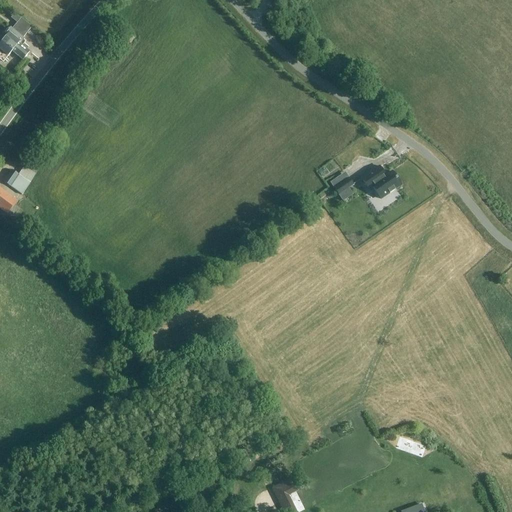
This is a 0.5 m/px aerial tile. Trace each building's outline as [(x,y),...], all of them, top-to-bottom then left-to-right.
[(31,28),(21,19),(15,14),(10,18),(17,24),(12,30),(11,30),(0,43),(0,50),(8,57),(12,52),(23,61),(30,53),(19,44),(23,39),(22,39),(31,28)] [(123,31),(110,51),(120,58),(133,38),(123,31)] [(403,137),(406,132),(397,126),(394,131),(403,137)] [(385,156),(392,137),(382,133),(375,153),(385,156)] [(423,140),(417,144),(424,153),(429,149),(423,140)] [(22,196),(31,184),(35,175),(36,175),(39,166),(33,164),(30,162),(34,155),(28,151),(26,155),(28,156),(26,159),(25,158),(20,166),(23,168),(18,176),(12,170),(3,183),(10,188),(22,196)] [(427,165),(421,175),(428,178),(433,169),(427,165)] [(368,192),(372,190),(380,202),(402,187),(392,172),(385,177),(383,174),(384,174),(379,167),(360,180),(368,192)] [(329,184),(333,190),(338,197),(353,186),(348,179),(340,185),(336,179),(329,184)] [(0,209),(7,215),(17,202),(0,189),(0,209)] [(271,489),(282,511),(296,511),(289,496),(297,492),(291,479),(289,480),(271,489)]
